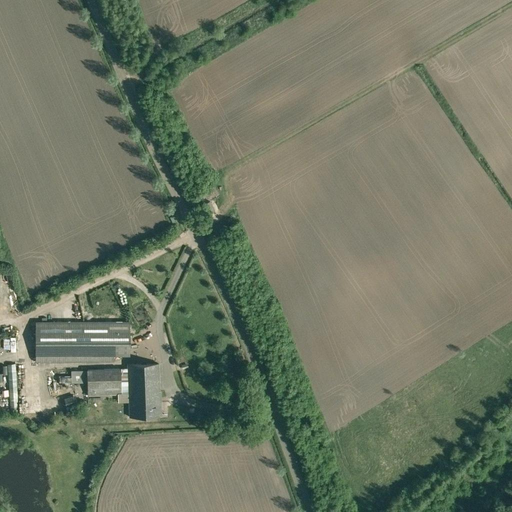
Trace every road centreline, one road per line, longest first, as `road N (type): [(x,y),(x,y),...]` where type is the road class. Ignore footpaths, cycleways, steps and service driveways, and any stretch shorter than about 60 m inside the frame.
road 1 (unclassified): [(310,511),(249,346),(150,147),(90,0)]
road 2 (track): [(26,315),(24,367),(118,364),(145,349),(153,331)]
